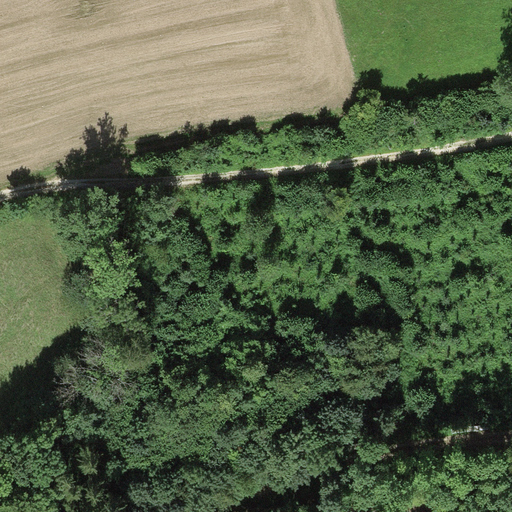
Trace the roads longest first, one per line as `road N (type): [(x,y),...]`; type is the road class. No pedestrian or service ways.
road 1 (track): [(511,133),(346,165),(85,185),(0,203)]
road 2 (track): [(200,511),(355,464),(511,438)]
